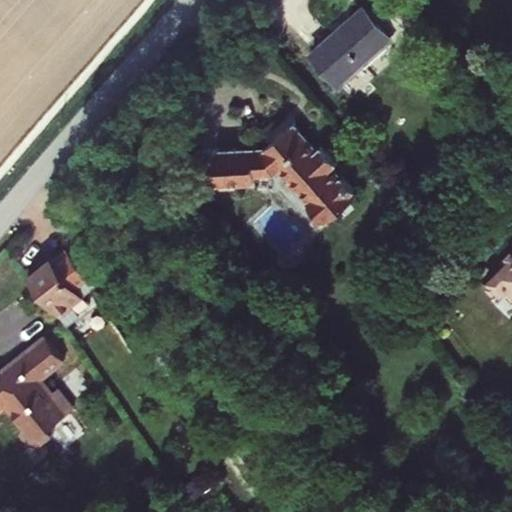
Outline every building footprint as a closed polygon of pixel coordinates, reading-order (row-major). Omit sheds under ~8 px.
[(343,75),(396,31),(373,4),(321,48),(343,75)] [(229,178),(263,170),(267,175),(278,170),(290,162),(333,218),(361,194),(338,163),(344,158),(330,141),(324,145),(302,118),(273,142),(224,147),(229,178)] [(58,255),(40,269),(76,320),(88,311),(87,310),(99,301),(92,291),(106,282),(80,246),(67,255),(61,259),(58,255)] [(511,266),(499,279),(511,291),(511,289),(511,266)] [(74,363),(53,335),(0,375),(0,413),(15,402),(34,427),(30,432),(38,441),(44,443),(48,442),(57,435),(55,430),(82,409),(67,388),(62,391),(53,380),(74,363)]
